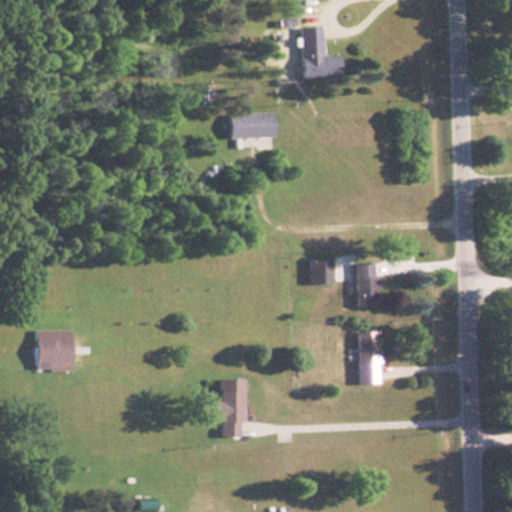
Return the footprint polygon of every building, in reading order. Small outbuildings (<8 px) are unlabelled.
[(333,55),(317,55),(316,26),(296,27),(296,78),(333,77),(333,55)] [(268,137),(268,113),(224,113),(224,137),(268,137)] [(303,282),(323,282),(323,258),(303,258),(303,282)] [(367,261),(348,261),(349,306),(372,305),(371,274),(367,274),(367,261)] [(372,330),(351,331),(352,383),(373,382),(372,330)] [(64,369),(64,339),(27,339),(27,369),(64,369)] [(237,421),(237,378),(213,378),(213,400),(202,400),(203,417),(214,417),(214,436),(231,436),(231,421),(237,421)]
